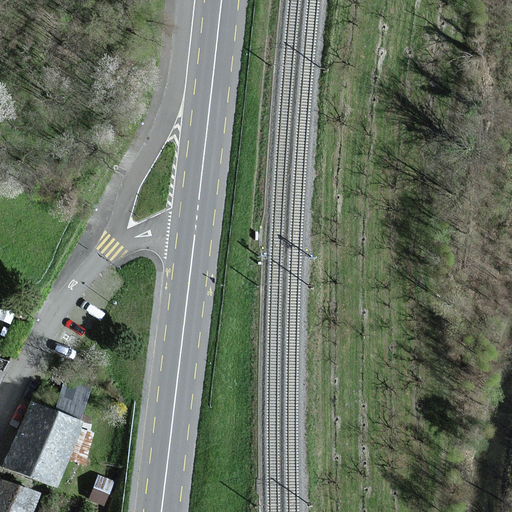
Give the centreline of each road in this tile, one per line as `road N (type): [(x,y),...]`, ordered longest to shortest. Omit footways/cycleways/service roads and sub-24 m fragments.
road 1 (primary): [(191,227),(160,511)]
road 2 (residential): [(217,43),(192,70),(126,187),(110,247)]
road 3 (residential): [(0,440),(72,285),(110,247)]
road 4 (primary): [(217,43),(191,227)]
